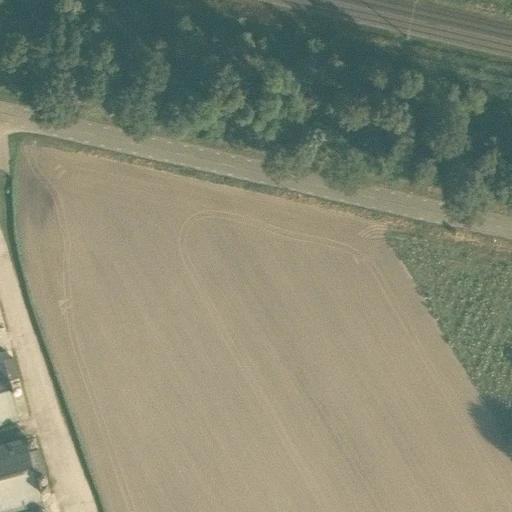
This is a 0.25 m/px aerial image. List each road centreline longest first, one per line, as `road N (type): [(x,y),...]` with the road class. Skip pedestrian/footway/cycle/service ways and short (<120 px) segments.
road 1 (unclassified): [(511,225),(0,111)]
road 2 (unknown): [(0,266),(85,511)]
